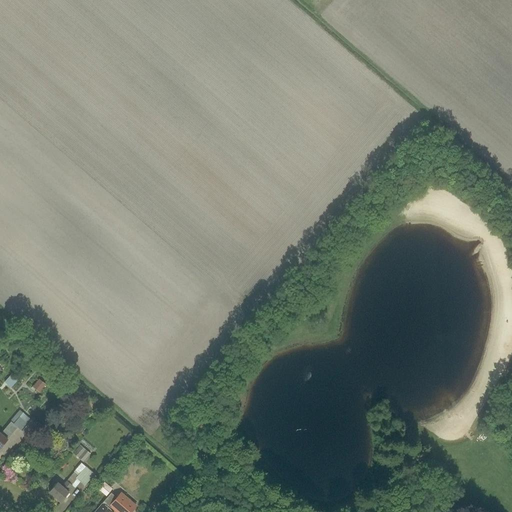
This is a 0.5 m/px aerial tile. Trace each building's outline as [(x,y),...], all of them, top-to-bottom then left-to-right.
[(11,375),(5,381),(12,387),(17,380),(11,375)] [(0,449),(8,440),(7,440),(17,427),(22,431),(31,419),(19,409),(10,420),(11,421),(0,434),(0,449)] [(84,462),(90,454),(80,446),(73,453),(84,462)] [(56,484),(48,492),(60,502),(68,494),(66,493),(72,486),(74,488),(80,481),(85,486),(95,474),(86,466),(78,474),(75,471),(66,481),(60,488),(56,484)] [(106,496),(112,489),(104,483),(98,490),(106,496)] [(131,511),(137,506),(121,492),(116,497),(109,506),(112,508),(115,511),(131,511)] [(111,511),(109,511),(112,508),(109,506),(116,497),(111,493),(95,511),(111,511)] [(216,509),(221,503),(217,498),(211,505),(216,509)]
